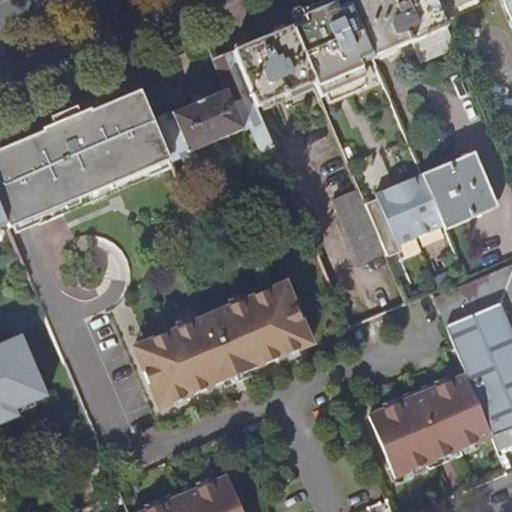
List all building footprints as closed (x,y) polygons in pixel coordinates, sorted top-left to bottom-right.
[(365,0),(348,7),(372,62),(412,45),(421,65),(455,51),(440,16),(433,0),(365,0)] [(511,0),(433,0),(440,16),(478,0),(499,0),(511,30),(511,0)] [(289,32),(312,86),(319,102),(340,93),(364,83),(358,69),(372,63),(372,62),(348,7),(336,13),(331,3),(301,15),(305,25),(289,32)] [(233,58),(255,110),(312,86),(289,32),(232,57),(233,58)] [(206,45),(215,66),(233,58),(232,57),(224,38),(206,45)] [(154,123),(170,163),(181,158),(184,164),(197,158),(195,152),(248,129),(259,156),(272,151),(255,110),(233,58),(215,66),(226,93),(154,123)] [(9,155),(32,209),(39,211),(69,199),(77,202),(89,197),(87,191),(96,188),(98,193),(109,189),(113,180),(140,168),(139,164),(145,161),(159,167),(170,163),(154,123),(142,94),(91,115),(90,113),(44,132),(45,134),(12,148),(9,155)] [(0,211),(7,228),(8,231),(41,216),(39,211),(32,209),(9,155),(12,148),(0,152),(0,211)] [(341,154),(344,162),(351,160),(347,151),(341,154)] [(421,179),(443,231),(444,233),(496,211),(473,157),(421,179)] [(364,208),(384,258),(386,263),(399,257),(397,252),(443,231),(421,179),(402,187),(404,191),(389,198),(387,193),(374,199),(376,203),(364,208)] [(87,191),(89,197),(98,193),(96,188),(87,191)] [(334,203),(361,267),(384,258),(364,208),(357,193),(334,203)] [(511,269),(432,304),(464,379),(491,441),(496,454),(511,447),(511,269)] [(271,293),(290,300),(285,287),(271,293)] [(140,368),(153,401),(173,409),(223,387),(220,381),(246,370),(249,376),(299,355),(306,336),(290,300),(271,293),(147,346),(140,368)] [(306,336),(299,355),(311,349),(306,336)] [(50,402),(24,340),(0,349),(0,430),(20,421),(18,415),(50,402)] [(133,353),(140,368),(147,346),(133,353)] [(246,370),(220,381),(223,387),(249,376),(246,370)] [(464,379),(367,421),(393,482),(431,466),(459,455),(491,441),(464,379)] [(153,401),(160,415),(173,409),(153,401)] [(145,511),(240,511),(226,478),(145,511)]
